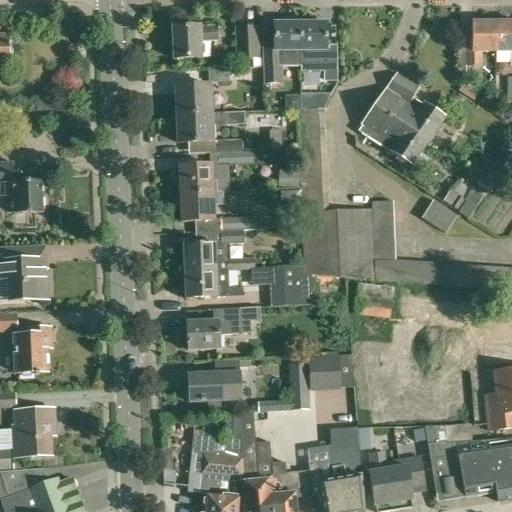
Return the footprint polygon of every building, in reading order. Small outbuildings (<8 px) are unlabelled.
[(299,67),(299,25),(298,25),(296,21),(288,21),(286,25),(274,25),(274,59),(261,60),(262,84),(277,84),(276,67),(299,67)] [(299,25),(299,67),(314,67),(314,71),(324,71),(324,81),(337,81),(337,49),(326,49),(326,25),(314,25),(313,21),(303,21),(301,25),(299,25)] [(511,23),(496,24),(497,53),(511,53),(511,68),(511,23)] [(497,53),(496,24),(473,24),(473,42),(466,42),(467,69),(481,69),(481,54),(497,53)] [(216,36),(220,36),(220,28),(216,28),(199,28),(199,27),(172,28),(174,60),(200,59),(200,41),(216,40),(216,36)] [(258,58),(257,27),(241,28),(242,39),(237,39),(238,59),(258,58)] [(0,64),(10,65),(9,36),(0,36),(0,64)] [(209,83),(253,81),(252,68),(209,70),(209,83)] [(464,82),(478,90),(478,71),(459,71),(459,79),(464,82)] [(404,133),(426,146),(443,120),(410,99),(417,89),(395,75),(368,116),(401,137),(404,133)] [(478,90),(464,82),(460,89),(482,102),(487,95),(478,90)] [(211,114),(209,86),(175,88),(176,116),(211,114)] [(303,276),(334,278),(346,279),(511,291),(511,268),(395,261),(393,202),(371,203),(371,210),(328,212),(323,110),(297,111),(297,113),(298,149),(303,276)] [(211,114),(176,116),(178,144),(212,142),(211,128),(245,126),(244,113),(211,114)] [(401,137),(368,116),(357,133),(412,168),(426,146),(404,133),(401,137)] [(217,154),(252,153),(252,149),(243,150),(243,141),(216,141),(216,154),(217,154)] [(217,154),(216,154),(209,154),(209,166),(179,167),(179,171),(176,171),(173,174),(173,180),(177,182),(179,182),(180,195),(212,194),(212,193),(222,192),(230,192),(229,165),(253,165),(252,153),(217,154)] [(15,216),(43,215),(42,183),(14,184),(13,165),(0,165),(0,199),(14,199),(15,216)] [(467,220),(483,197),(457,182),(442,203),(467,220)] [(223,205),(222,192),(212,193),(212,194),(180,195),(182,224),(203,223),(204,234),(220,233),(220,232),(242,231),(242,230),(256,230),(255,218),(213,220),(213,206),(223,205)] [(454,213),(432,200),(420,219),(442,233),(454,213)] [(119,243),(118,223),(102,225),(104,245),(119,243)] [(220,232),(220,233),(220,244),(215,244),(183,246),(184,272),(227,271),(228,271),(228,272),(251,271),(251,270),(254,270),(254,259),(226,260),(226,245),(243,245),(242,231),(220,232)] [(9,302),(47,300),(45,273),(44,270),(41,269),(37,269),(36,249),(0,250),(0,279),(8,279),(9,302)] [(303,268),(254,270),(251,270),(251,271),(251,283),(270,282),(271,309),(304,308),(304,306),(303,277),(303,268)] [(229,288),(228,272),(228,271),(227,271),(184,272),(185,300),(242,297),(242,287),(229,288)] [(394,288),(358,285),(354,316),(390,320),(394,288)] [(260,308),(239,309),(219,310),(220,322),(186,323),(187,351),(220,350),(219,336),(251,335),(251,323),(260,322),(260,308)] [(0,333),(17,333),(16,314),(0,315),(0,333)] [(45,349),(51,349),(50,328),(29,329),(30,335),(16,336),(18,374),(46,373),(45,349)] [(309,393),(340,391),(338,356),(307,357),(309,393)] [(220,408),(220,402),(221,402),(221,390),(239,389),(238,361),(214,362),(214,375),(188,377),(189,403),(207,402),(207,408),(220,408)] [(511,370),(493,373),(495,396),(483,397),(487,433),(511,430),(511,370)] [(0,409),(17,408),(17,394),(0,395),(0,409)] [(54,428),(53,410),(14,412),(15,427),(13,427),(14,458),(23,458),(49,457),(48,428),(54,428)] [(307,450),(308,450),(307,437),(278,439),(280,471),(280,474),(273,475),(274,480),(272,480),(272,477),(258,461),(258,455),(255,439),(252,439),(250,415),(238,415),(242,457),(241,457),(246,511),(295,511),(294,499),(312,497),(309,470),(307,450)] [(461,494),(454,443),(447,443),(446,427),(424,427),(436,497),(447,500),(454,499),(456,498),(461,494)] [(329,432),(330,446),(332,477),(319,479),(321,509),(321,511),(363,511),(357,430),(329,432)] [(246,511),(241,457),(240,440),(201,437),(201,438),(205,438),(201,476),(203,476),(202,482),(205,482),(203,493),(201,511),(246,511)] [(511,438),(471,443),(454,443),(461,494),(463,493),(463,490),(494,485),(497,502),(511,499),(511,438)] [(410,486),(424,484),(420,458),(384,464),(382,452),(369,455),(372,473),(368,474),(374,507),(375,507),(376,511),(394,511),(411,509),(410,501),(413,501),(410,486)] [(0,471),(10,471),(9,453),(0,453),(0,471)] [(36,511),(29,491),(49,483),(44,470),(0,474),(0,501),(4,511),(36,511)] [(57,480),(49,483),(29,491),(36,511),(81,511),(70,479),(58,483),(57,480)]
